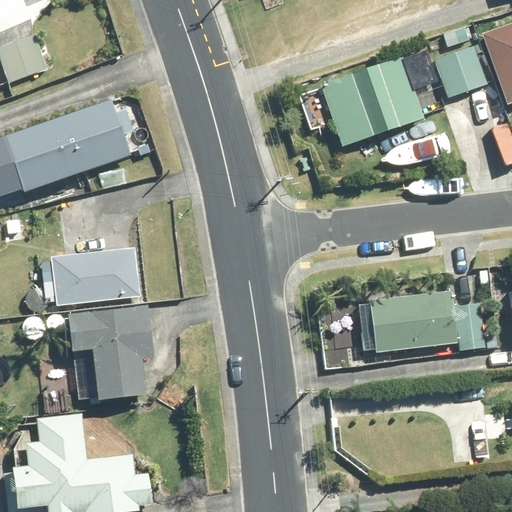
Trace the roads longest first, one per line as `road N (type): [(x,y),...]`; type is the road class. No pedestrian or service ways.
road 1 (tertiary): [(275,511),(244,243)]
road 2 (residential): [(244,243),(511,210)]
road 3 (tertiary): [(244,243),(214,115),(174,0)]
